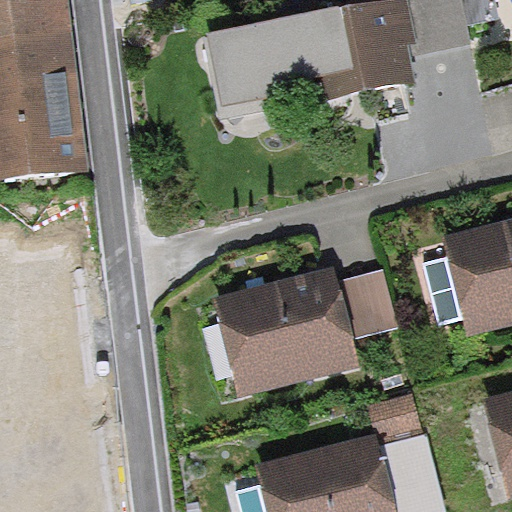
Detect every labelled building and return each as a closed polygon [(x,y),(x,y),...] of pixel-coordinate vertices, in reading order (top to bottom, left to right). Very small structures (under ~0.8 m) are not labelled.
[(53,0),(0,0),(0,183),(74,175),(53,0)] [(459,0),(405,0),(417,52),(468,42),(459,0)] [(468,0),(473,21),(500,15),(496,0),(468,0)] [(410,82),(397,11),(213,47),(227,118),(410,82)] [(511,218),(447,236),(474,333),(511,322),(511,218)] [(341,265),(219,298),(246,395),(368,361),(361,335),(401,324),(386,269),(345,280),(341,265)] [(37,344),(0,346),(0,468),(44,466),(37,344)] [(511,400),(485,408),(511,504),(511,400)] [(383,443),(261,477),(270,511),(407,511),(443,502),(428,448),(387,459),(383,443)]
